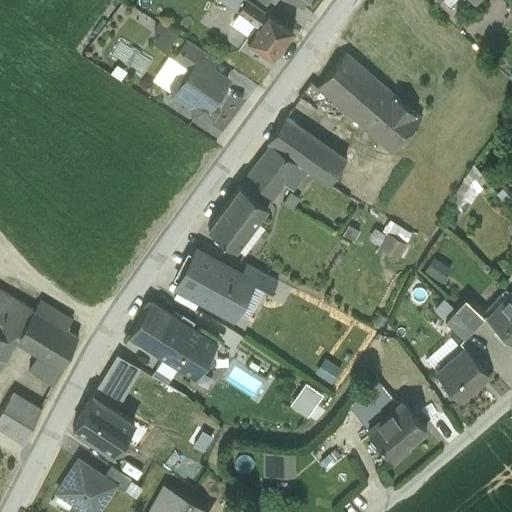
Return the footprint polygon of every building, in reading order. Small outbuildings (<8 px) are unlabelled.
[(224,0),(238,9),(243,0),(224,0)] [(258,22),(266,10),(261,7),(251,0),(243,0),(238,9),(239,10),(258,22)] [(231,23),(249,35),(258,22),(239,10),(231,23)] [(248,37),(274,54),(292,27),(266,10),(258,22),(249,35),(248,37)] [(178,34),(157,20),(152,27),(159,32),(152,41),(166,51),(178,34)] [(180,49),(206,66),(212,56),(187,39),(180,49)] [(215,108),(213,99),(226,79),(206,66),(180,49),(175,57),(190,68),(187,75),(178,77),(173,84),(175,92),(183,98),(193,104),(195,112),(202,117),(210,115),(215,108)] [(349,116),(380,81),(344,50),(316,87),(349,116)] [(170,54),(154,78),(175,92),(173,84),(178,77),(187,75),(190,68),(175,57),(170,54)] [(116,63),(110,73),(120,80),(127,70),(116,63)] [(380,81),(349,116),(375,139),(391,152),(422,117),(380,81)] [(291,107),(286,114),(296,121),(301,114),(291,107)] [(307,170),(327,185),(347,158),(296,121),(286,114),(267,141),(269,142),(307,170)] [(292,189),(307,170),(269,142),(239,183),(267,204),(283,183),(292,189)] [(267,204),(239,183),(207,226),(236,247),(255,221),(267,204)] [(290,190),(282,201),(292,209),(300,198),(290,190)] [(354,214),(348,225),(360,232),(366,221),(354,214)] [(264,227),(255,221),(236,247),(245,254),(264,227)] [(382,233),(386,235),(387,233),(412,247),(417,237),(389,221),(382,233)] [(360,232),(348,225),(342,235),(354,242),(360,232)] [(412,247),(387,233),(386,235),(378,249),(404,264),(413,248),(412,247)] [(240,274),(196,250),(177,286),(178,286),(199,298),(233,316),(252,281),(240,274)] [(434,258),(424,272),(441,284),(451,270),(434,258)] [(245,264),(240,274),(252,281),(271,291),(277,281),(245,264)] [(178,286),(173,297),(194,308),(199,298),(178,286)] [(0,332),(16,342),(34,308),(0,288),(0,332)] [(511,342),(511,297),(509,294),(486,319),(511,342)] [(40,298),(34,308),(67,328),(73,318),(40,298)] [(455,309),(444,299),(433,310),(444,320),(455,309)] [(455,309),(474,328),(484,318),(464,299),(455,309)] [(217,343),(150,301),(128,336),(195,378),(217,343)] [(34,308),(16,342),(36,355),(27,370),(52,386),(78,335),(67,328),(34,308)] [(474,328),(455,309),(444,320),(463,339),(474,328)] [(387,318),(378,314),(374,323),(382,327),(387,318)] [(0,368),(16,342),(0,332),(0,368)] [(449,338),(430,360),(437,366),(456,344),(449,338)] [(434,375),(457,400),(487,374),(463,349),(434,375)] [(108,370),(130,384),(139,368),(116,355),(108,370)] [(325,358),(314,373),(331,385),(341,370),(325,358)] [(92,394),(115,410),(130,384),(108,370),(92,394)] [(323,394),(305,382),(289,406),(307,417),(323,394)] [(0,411),(0,430),(23,444),(42,407),(12,390),(0,411)] [(365,429),(394,406),(387,398),(381,403),(373,393),(355,406),(361,413),(355,417),(365,429)] [(115,410),(92,394),(72,427),(113,453),(133,422),(115,410)] [(365,429),(392,461),(405,450),(404,448),(425,430),(400,401),(394,406),(365,429)] [(264,453),(263,476),(294,477),(295,453),(264,453)] [(57,491),(88,511),(96,511),(115,484),(104,477),(78,459),(57,491)] [(111,467),(104,477),(115,484),(134,497),(141,488),(111,467)] [(146,511),(212,511),(163,484),(146,511)]
